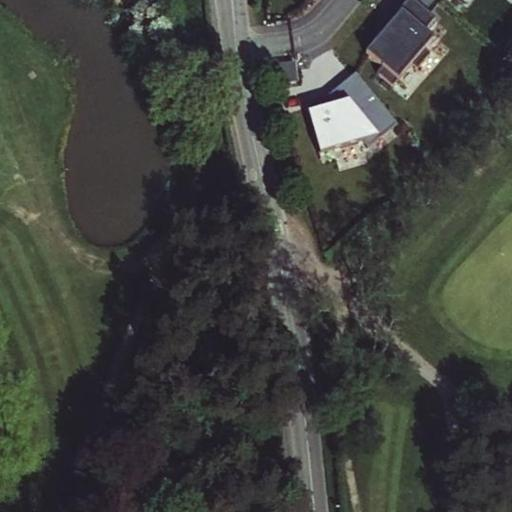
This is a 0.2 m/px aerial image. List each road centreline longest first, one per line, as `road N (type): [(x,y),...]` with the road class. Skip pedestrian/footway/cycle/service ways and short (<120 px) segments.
road 1 (residential): [(236,47),(295,345),(313,511)]
road 2 (residential): [(236,47),(301,38),(346,0)]
